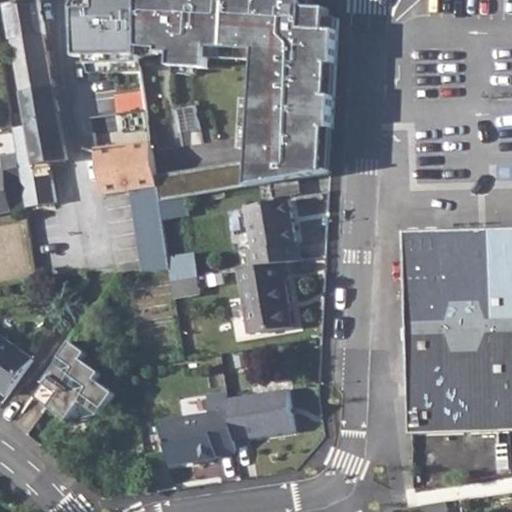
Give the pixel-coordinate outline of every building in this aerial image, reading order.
[(40,0),(9,7),(29,131),(17,134),(20,153),(26,191),(56,186),(53,166),(70,164),(40,0)] [(88,3),(88,0),(70,0),(75,59),(87,58),(87,62),(141,60),(141,0),(112,0),(113,23),(97,24),(96,2),(88,3)] [(162,0),(141,0),(141,60),(181,59),(181,66),(187,67),(187,81),(286,78),(286,75),(281,22),(281,20),(163,22),(162,0)] [(316,19),(281,22),(286,75),(322,72),(316,19)] [(123,112),(151,109),(149,91),(121,95),(123,112)] [(154,141),(99,148),(96,149),(103,196),(107,196),(132,192),(160,188),(154,141)] [(20,153),(4,155),(4,158),(12,211),(29,208),(26,191),(20,153)] [(4,158),(0,158),(0,213),(12,211),(4,158)] [(56,186),(26,191),(29,208),(29,211),(59,206),(56,186)] [(160,188),(132,192),(145,272),(172,272),(165,221),(162,202),(160,188)] [(248,252),(251,270),(287,264),(302,261),(298,243),(297,244),(290,202),(247,209),(254,251),(248,252)] [(511,230),(409,233),(409,258),(408,258),(412,437),(511,434),(511,230)] [(178,297),(204,295),(201,253),(175,255),(178,297)] [(251,270),(240,272),(250,336),(289,329),(285,306),(290,306),(286,282),(290,281),(287,264),(251,270)] [(290,306),(285,306),(289,329),(294,329),(290,306)] [(0,389),(10,396),(35,360),(0,334),(0,389)] [(73,344),(35,397),(66,420),(99,415),(114,394),(96,381),(101,374),(82,360),(87,354),(73,344)] [(290,392),(230,401),(236,443),(296,434),(290,392)] [(236,443),(230,401),(211,404),(212,417),(165,424),(171,466),(218,460),(217,457),(238,453),(236,443)]
